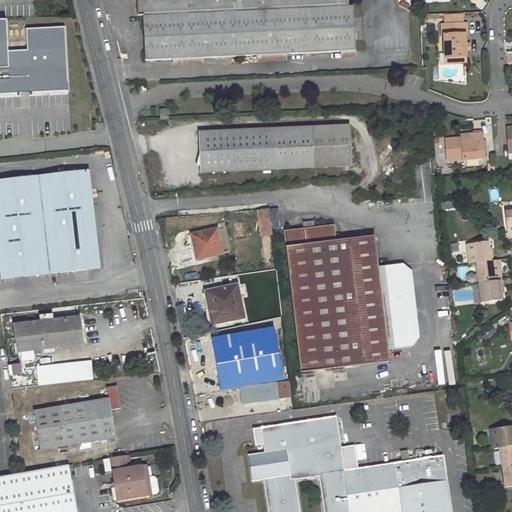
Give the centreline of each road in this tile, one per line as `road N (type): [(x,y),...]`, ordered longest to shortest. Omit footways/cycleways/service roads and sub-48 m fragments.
road 1 (unclassified): [(198,511),(113,113)]
road 2 (residential): [(113,113),(177,88),(345,80),(396,88),(452,113),(499,108)]
